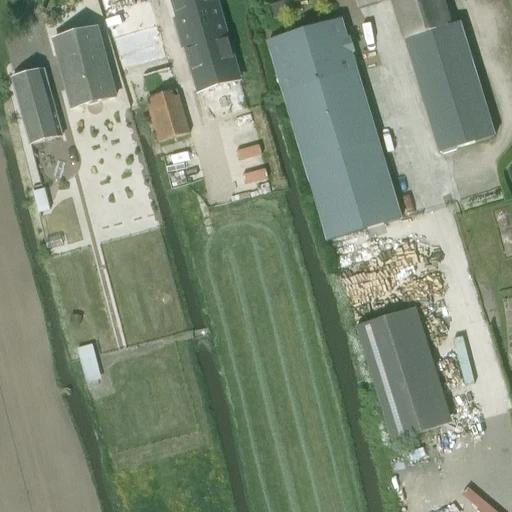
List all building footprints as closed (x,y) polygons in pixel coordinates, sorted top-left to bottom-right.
[(172,0),(199,93),(239,82),(215,0),(172,0)] [(392,0),(405,40),(451,26),(443,0),(392,0)] [(289,2),(271,7),(275,20),(293,15),(289,2)] [(164,49),(156,18),(129,25),(130,29),(115,33),(122,60),(164,49)] [(343,20),(268,42),(282,91),(283,91),(287,91),(288,93),(287,93),(304,153),(330,242),(403,221),(362,90),(356,69),(357,69),(343,20)] [(451,26),(405,40),(440,155),(494,138),(459,24),(451,26)] [(72,111),(116,99),(97,29),(54,41),(72,111)] [(44,71),(13,79),(31,147),(62,139),(44,71)] [(151,105),(148,106),(158,144),(190,135),(179,97),(151,105)] [(357,328),(393,443),(439,429),(403,314),(357,328)]
